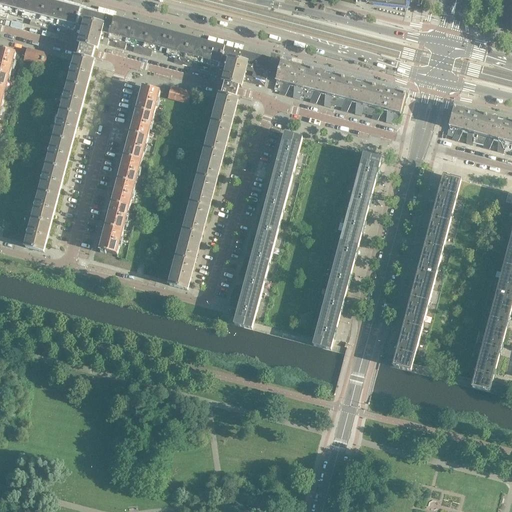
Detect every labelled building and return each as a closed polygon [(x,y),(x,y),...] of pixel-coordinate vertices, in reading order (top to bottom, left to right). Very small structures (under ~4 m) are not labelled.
[(40,21),(45,0),(0,0),(0,10),(8,13),(17,15),(18,11),(21,12),(23,13),(22,17),(31,19),(40,21)] [(76,26),(81,9),(64,5),(46,0),(45,0),(40,21),(49,24),(57,26),(66,28),(75,31),(76,27),(76,26)] [(95,24),(97,13),(96,13),(96,14),(81,10),(82,9),(81,9),(76,26),(76,27),(84,29),(86,21),(95,24)] [(0,17),(7,19),(8,13),(0,10),(0,17)] [(109,39),(114,18),(113,18),(113,19),(98,15),(99,14),(97,13),(95,24),(104,26),(101,37),(109,39)] [(117,42),(123,21),(123,20),(114,18),(109,39),(117,42)] [(38,27),(40,21),(31,19),(30,25),(38,27)] [(126,44),(132,22),(123,20),(123,21),(117,42),(126,44)] [(47,30),(49,24),(40,21),(38,27),(47,30)] [(94,55),(95,49),(98,50),(101,37),(104,26),(95,24),(86,21),(84,29),(81,41),(80,45),(81,46),(80,52),(78,58),(76,58),(69,85),(87,90),(94,63),(92,62),(94,55)] [(202,64),(207,42),(173,33),(148,27),(132,22),(126,44),(135,46),(153,51),(161,53),(162,49),(167,51),(166,55),(175,57),(174,63),(191,68),(192,62),(200,64),(202,64)] [(65,34),(66,28),(57,26),(56,32),(65,34)] [(125,50),(126,44),(117,42),(116,48),(125,50)] [(219,69),(225,47),(207,42),(202,64),(210,66),(219,69)] [(151,57),(153,51),(135,46),(133,52),(151,57)] [(225,77),(230,59),(239,61),(241,51),(240,52),(225,48),(226,47),(225,47),(219,69),(217,75),(225,77)] [(0,75),(10,78),(16,55),(16,54),(0,49),(0,75)] [(31,63),(34,51),(27,50),(24,61),(31,63)] [(37,65),(40,53),(34,51),(31,63),(37,65)] [(247,64),(249,55),(242,53),(243,52),(241,51),(239,61),(247,64)] [(45,67),(48,55),(40,53),(37,65),(45,67)] [(269,71),(268,71),(270,61),(271,62),(272,59),(270,59),(269,60),(259,57),(260,56),(257,56),(257,57),(249,55),(247,64),(248,64),(243,81),(264,87),(269,71)] [(238,93),(239,87),(242,88),(243,81),(248,64),(247,64),(239,61),(230,59),(225,77),(224,83),(226,84),(225,89),(223,96),(220,96),(213,124),(231,128),(238,100),(236,100),(238,93)] [(292,86),(297,67),(295,66),(291,63),(291,64),(290,63),(289,65),(281,63),(276,82),(284,84),(290,86),(292,86)] [(208,72),(210,66),(202,64),(200,64),(199,70),(208,72)] [(308,90),(313,70),(305,68),(305,67),(304,67),(304,66),(300,68),(297,67),(292,86),(294,87),(301,89),(308,90)] [(323,95),(328,75),(326,75),(322,71),(322,72),(321,71),(321,72),(313,70),(308,90),(315,92),(321,94),(323,95)] [(0,99),(4,101),(10,78),(0,75),(0,99)] [(338,99),(344,78),(336,76),(336,75),(335,75),(331,76),(328,75),(323,95),(325,95),(331,97),(338,99)] [(354,103),(359,83),(357,83),(353,79),(353,80),(352,80),(344,78),(338,99),(345,101),(352,102),(354,103)] [(280,92),(284,84),(276,82),(274,90),(280,92)] [(369,107),(375,86),(367,84),(367,83),(367,84),(366,83),(362,84),(359,83),(354,103),(356,103),(362,105),(369,107)] [(285,97),(289,88),(290,86),(284,84),(280,92),(279,95),(285,97)] [(80,117),(87,90),(69,85),(62,112),(80,117)] [(385,111),(390,92),(387,91),(384,88),(383,88),(375,86),(369,107),(376,109),(383,110),(385,111)] [(154,116),(160,93),(160,92),(143,88),(137,111),(154,116)] [(175,101),(178,89),(171,88),(168,99),(175,101)] [(181,103),(184,91),(178,89),(175,101),(181,103)] [(311,100),(315,92),(308,90),(301,89),(300,97),(311,100)] [(188,104),(191,93),(184,91),(181,103),(188,104)] [(402,115),(407,99),(408,94),(404,93),(404,94),(398,92),(397,92),(397,91),(393,92),(390,92),(385,111),(387,111),(393,113),(401,115),(401,114),(402,115)] [(315,92),(311,100),(310,103),(316,105),(321,94),(315,92)] [(342,108),(345,101),(338,99),(331,97),(331,105),(342,108)] [(347,113),(351,105),(352,102),(345,101),(342,108),(341,111),(347,113)] [(373,117),(376,109),(369,107),(362,105),(362,114),(373,117)] [(465,132),(470,113),(468,112),(464,109),(463,109),(457,108),(457,107),(453,106),(452,111),(448,127),(449,127),(449,128),(457,130),(463,131),(465,132)] [(378,121),(382,113),(383,110),(376,109),(373,117),(371,119),(378,121)] [(148,139),(154,116),(137,111),(131,134),(148,139)] [(73,144),(80,117),(62,112),(55,140),(73,144)] [(481,136),(486,115),(478,113),(477,113),(477,112),(473,113),(470,113),(465,132),(467,133),(474,134),(481,136)] [(399,123),(401,115),(393,113),(393,122),(399,123)] [(496,140),(501,121),(498,120),(495,117),(494,117),(486,115),(481,136),(488,138),(494,140),(496,140)] [(511,144),(511,142),(511,122),(509,121),(508,121),(508,120),(504,122),(501,121),(496,140),(498,141),(504,142),(511,144)] [(224,155),(230,130),(231,128),(213,124),(206,150),(224,155)] [(453,138),(457,130),(449,128),(447,136),(453,138)] [(458,142),(462,134),(463,131),(457,130),(453,138),(452,141),(458,142)] [(142,162),(148,139),(131,134),(125,158),(142,162)] [(295,168),(302,144),(303,139),(285,135),(277,164),(295,168)] [(484,146),(488,138),(481,136),(478,144),(484,146)] [(489,150),(493,142),(494,140),(488,138),(484,146),(483,149),(489,150)] [(65,171),(73,144),(55,140),(47,167),(65,171)] [(217,182),(223,157),(224,155),(206,150),(199,178),(217,182)] [(374,189),(381,160),(364,155),(356,185),(374,189)] [(136,185),(142,162),(125,158),(119,181),(136,185)] [(288,195),(295,168),(277,164),(270,190),(288,195)] [(58,198),(65,171),(47,167),(40,194),(58,198)] [(454,210),(461,181),(444,177),(436,206),(454,210)] [(209,209),(217,182),(199,178),(191,204),(209,209)] [(130,209),(136,185),(119,181),(113,204),(130,209)] [(367,216),(374,189),(356,185),(349,211),(367,216)] [(281,222),(288,195),(270,190),(263,217),(281,222)] [(51,226),(58,198),(40,194),(33,221),(51,226)] [(124,232),(130,209),(113,204),(106,228),(124,232)] [(202,236),(209,209),(191,204),(184,232),(202,236)] [(447,237),(454,210),(436,206),(429,232),(447,237)] [(363,229),(367,216),(349,211),(346,225),(363,229)] [(274,248),(281,222),(263,217),(256,244),(274,248)] [(44,253),(49,235),(51,226),(33,221),(27,244),(26,248),(44,253)] [(360,243),(363,229),(346,225),(342,238),(360,243)] [(117,256),(124,232),(106,228),(100,251),(117,256)] [(195,263),(202,236),(184,232),(177,259),(195,263)] [(440,263),(447,237),(429,232),(422,259),(440,263)] [(353,269),(360,243),(342,238),(335,265),(353,269)] [(267,275),(274,248),(256,244),(249,270),(267,275)] [(511,282),(511,254),(508,253),(501,280),(511,282)] [(189,286),(195,263),(177,259),(171,281),(170,286),(188,291),(189,286)] [(433,290),(440,263),(422,259),(415,285),(433,290)] [(346,296),(353,269),(335,265),(328,291),(346,296)] [(260,301),(267,275),(249,270),(242,297),(260,301)] [(511,311),(511,308),(511,282),(501,280),(494,306),(511,311)] [(426,317),(433,290),(415,285),(408,312),(426,317)] [(339,322),(346,296),(328,291),(321,318),(339,322)] [(252,330),(260,301),(242,297),(234,326),(252,330)] [(504,337),(511,311),(494,306),(487,333),(504,337)] [(419,343),(426,317),(408,312),(401,339),(419,343)] [(331,351),(339,322),(321,318),(313,347),(331,351)] [(497,364),(504,337),(487,333),(480,359),(497,364)] [(411,372),(419,343),(401,339),(393,368),(411,372)] [(492,386),(497,364),(480,359),(474,382),(472,389),(490,393),(492,386)]
